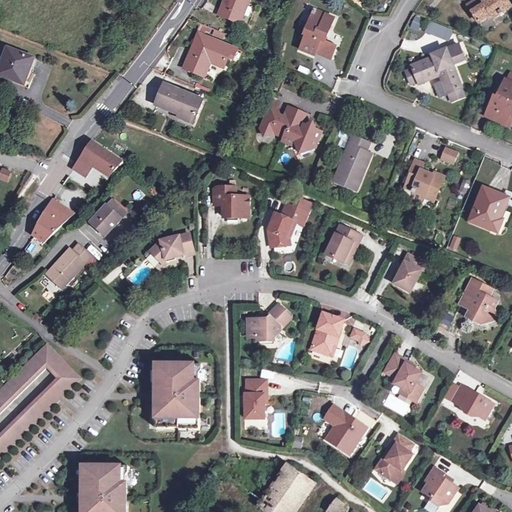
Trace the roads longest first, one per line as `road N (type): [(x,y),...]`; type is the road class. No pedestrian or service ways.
road 1 (residential): [(0,502),(100,396),(160,305),(219,288),(305,290),(390,323),(511,392)]
road 2 (tertiary): [(190,0),(0,264)]
road 3 (residential): [(511,155),(358,87),(385,23),(409,0)]
